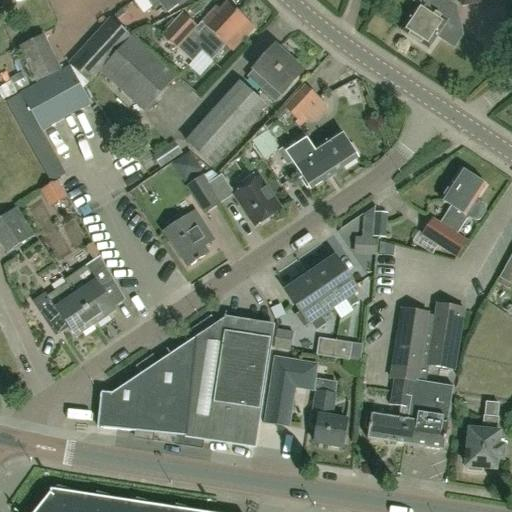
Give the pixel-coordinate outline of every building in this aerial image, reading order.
[(166,14),(184,0),(148,0),(154,7),(158,3),(166,14)] [(455,9),(451,6),(441,0),(431,0),(426,8),(419,3),(400,31),(428,49),(455,9)] [(248,22),(249,21),(237,11),(228,2),(221,10),(217,6),(197,28),(182,14),(163,35),(192,62),(202,51),(213,61),(227,45),(227,46),(227,45),(233,51),(254,27),(248,22)] [(111,21),(70,66),(88,83),(129,38),(111,21)] [(132,36),(130,38),(100,71),(144,112),(177,77),(147,49),(155,40),(149,30),(132,36)] [(18,48),(35,84),(61,71),(44,35),(18,48)] [(262,90),(290,59),(278,48),(275,46),(253,70),(255,71),(249,78),(262,90)] [(304,72),(290,59),(262,90),(275,102),(281,95),(282,96),(304,72)] [(73,104),(77,111),(89,105),(68,67),(20,95),(41,132),(54,125),(49,117),(73,104)] [(212,165),(265,105),(241,84),(188,144),(212,165)] [(298,121),(319,98),(304,85),(284,108),(298,121)] [(271,131),(256,141),(268,159),(283,149),(271,131)] [(340,132),(315,149),(333,175),(358,158),(340,132)] [(311,190),(333,175),(315,149),(314,150),(304,135),(284,149),(303,177),(299,179),(306,189),(309,187),(311,190)] [(161,169),(183,154),(179,149),(174,142),(168,145),(152,156),(161,169)] [(112,165),(126,158),(120,147),(97,160),(114,190),(123,184),(112,165)] [(125,179),(140,176),(136,159),(121,162),(125,179)] [(441,200),(451,207),(441,224),(433,219),(424,234),(457,255),(466,240),(456,234),(467,218),(473,223),(480,221),(485,213),(484,206),(478,202),(479,200),(476,199),(485,186),(461,170),(441,200)] [(234,196),(234,195),(221,176),(207,185),(221,205),(234,196)] [(187,188),(205,215),(221,205),(207,185),(202,177),(187,188)] [(234,196),(255,227),(280,210),(259,179),(234,196)] [(67,199),(58,182),(42,192),(51,208),(67,199)] [(17,208),(0,218),(0,245),(6,255),(35,235),(17,208)] [(164,232),(172,244),(188,268),(207,255),(203,248),(214,240),(200,219),(195,211),(181,220),(180,217),(177,217),(167,223),(167,226),(168,229),(164,232)] [(377,212),(377,238),(394,239),(394,212),(377,212)] [(80,233),(52,250),(59,263),(88,246),(80,233)] [(294,246),(299,254),(314,245),(309,237),(294,246)] [(511,254),(499,278),(510,285),(511,280),(511,254)] [(86,268),(66,281),(95,325),(111,314),(115,311),(101,291),(114,282),(100,256),(85,266),(86,268)] [(359,302),(353,294),(359,290),(347,273),(335,257),(311,275),(334,307),(344,300),(350,309),(359,302)] [(333,308),(334,307),(311,275),(286,292),(295,305),(300,312),(294,317),(303,329),(310,324),(316,332),(327,325),(321,317),(333,308)] [(67,284),(48,297),(45,293),(32,302),(49,326),(61,318),(75,338),(95,325),(66,281),(66,282),(67,284)] [(390,378),(395,379),(419,383),(417,398),(412,397),(404,445),(444,452),(448,424),(447,424),(452,387),(425,383),(428,366),(455,370),(464,309),(437,305),(435,317),(427,315),(427,314),(401,310),(390,378)] [(255,448),(273,327),(227,320),(227,318),(225,317),(224,320),(217,325),(212,316),(183,336),(188,344),(113,394),(102,395),(99,428),(182,437),(255,448)] [(293,333),(277,330),(274,348),(290,351),(293,333)] [(317,355),(350,360),(361,362),(362,346),(320,339),(317,355)] [(343,448),(347,421),(331,419),(337,384),(315,380),(318,366),(274,359),(264,424),(290,428),(296,389),(318,393),(313,419),(318,420),(314,443),(343,448)] [(419,383),(395,379),(393,393),(391,406),(406,408),(404,421),(371,415),(370,418),(366,418),(365,428),(368,430),(367,439),(404,445),(412,397),(417,398),(419,383)] [(502,459),(503,448),(499,447),(500,434),(495,434),(498,405),(485,403),(483,432),(469,431),(466,467),(467,467),(466,472),(482,473),(482,469),(495,470),(496,459),(502,459)] [(99,423),(98,414),(79,415),(80,424),(99,423)] [(198,511),(176,506),(175,507),(173,509),(169,509),(136,500),(136,501),(133,503),(129,503),(97,494),(96,495),(94,497),(89,496),(57,488),(57,489),(54,491),(50,491),(50,494),(35,511),(198,511)]
